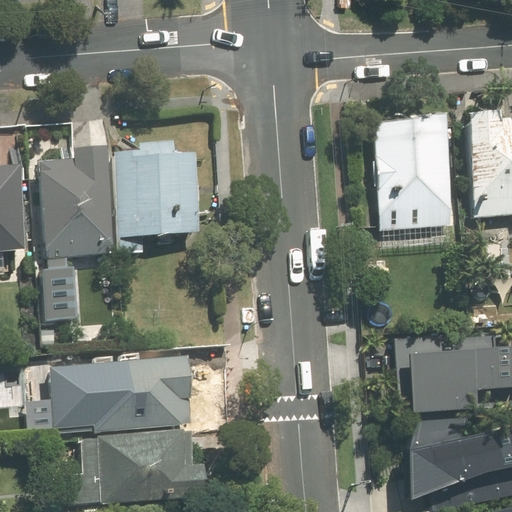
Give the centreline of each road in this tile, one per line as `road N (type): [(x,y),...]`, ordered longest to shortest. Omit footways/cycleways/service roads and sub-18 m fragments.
road 1 (tertiary): [(306,511),(274,49)]
road 2 (residential): [(0,59),(197,45),(274,49)]
road 3 (residential): [(274,49),(352,56),(511,45)]
